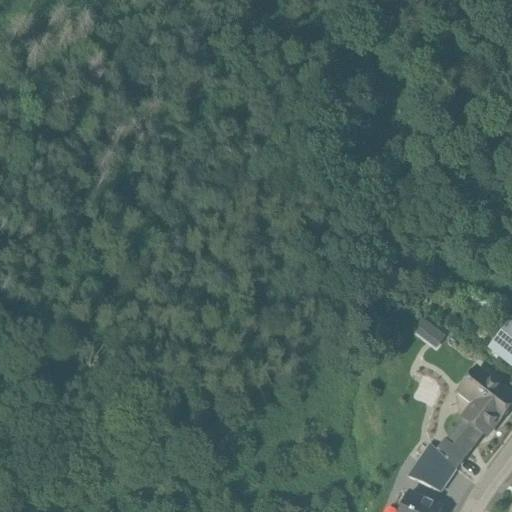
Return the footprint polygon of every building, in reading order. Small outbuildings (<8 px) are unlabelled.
[(438,353),(448,340),(425,322),(414,335),(438,353)] [(502,331),(487,350),(497,358),(498,357),(511,339),(502,331)] [(511,339),(498,357),(511,368),(511,339)] [(511,408),(511,401),(477,375),(458,400),(460,401),(462,399),(476,409),(464,425),(474,432),(482,439),(486,442),(499,425),(499,426),(511,408)] [(474,432),(456,455),(465,462),(482,439),(474,432)] [(456,455),(444,447),(437,456),(454,473),(465,462),(456,455)] [(454,473),(437,456),(425,474),(432,480),(426,491),(446,501),(452,490),(459,478),(454,473)] [(434,511),(409,500),(404,511),(434,511)]
